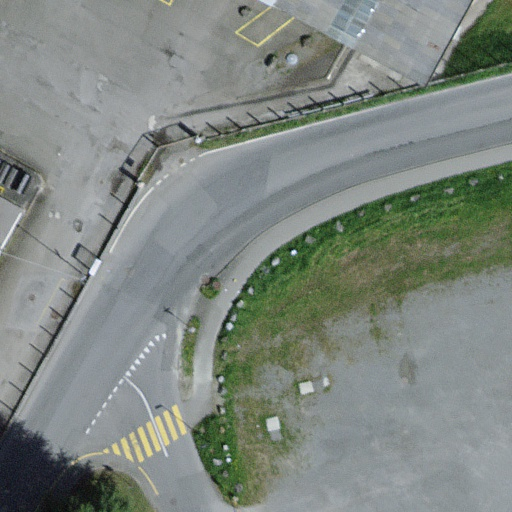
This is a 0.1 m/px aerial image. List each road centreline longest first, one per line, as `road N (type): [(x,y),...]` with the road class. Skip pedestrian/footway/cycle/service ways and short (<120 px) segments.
road 1 (residential): [(90,360),(188,212),(273,172),(511,105)]
road 2 (residential): [(182,511),(145,412),(90,360)]
road 3 (residential): [(5,511),(90,360)]
